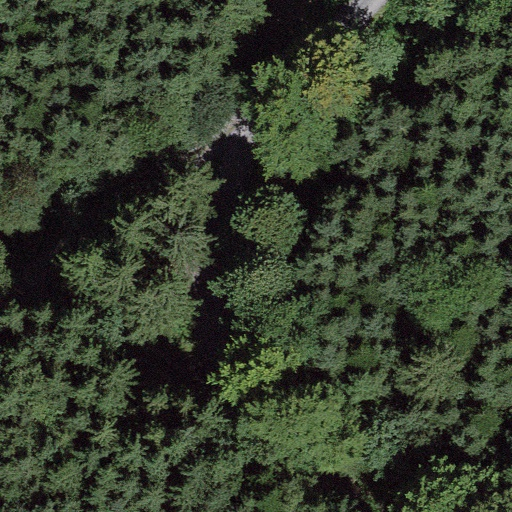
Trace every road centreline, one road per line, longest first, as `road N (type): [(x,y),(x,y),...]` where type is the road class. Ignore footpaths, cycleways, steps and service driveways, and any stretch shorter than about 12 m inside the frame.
road 1 (track): [(0,255),(217,401),(211,247),(248,119)]
road 2 (track): [(375,0),(248,119),(32,275),(0,323)]
road 3 (track): [(361,511),(217,401)]
